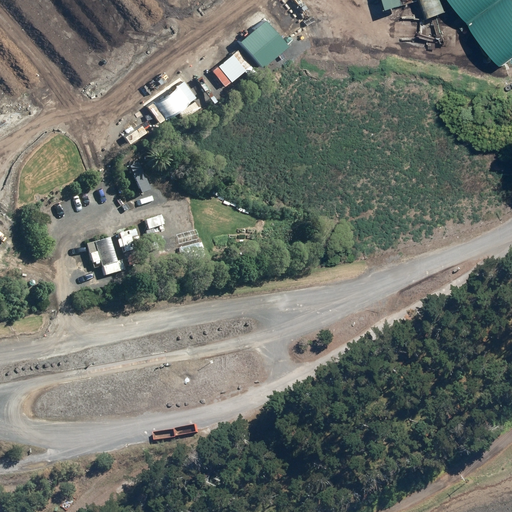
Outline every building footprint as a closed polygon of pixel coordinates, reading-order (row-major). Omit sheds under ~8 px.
[(446,0),(423,0),(431,21),(452,13),(446,0)] [(454,0),(474,24),(504,0),(454,0)] [(511,0),(504,0),(474,24),(506,65),(511,60),(511,0)] [(287,24),(280,29),(272,20),(213,70),(226,87),(286,37),(292,44),(298,39),(287,24)] [(177,89),(171,94),(183,110),(190,105),(177,89)] [(159,113),(126,135),(130,142),(164,120),(159,113)] [(165,219),(164,219),(162,215),(147,220),(151,229),(166,224),(165,222),(166,221),(165,219)] [(142,244),(139,236),(136,229),(128,231),(121,233),(122,239),(118,240),(120,248),(124,247),(126,252),(136,250),(135,246),(142,244)] [(156,230),(146,234),(152,250),(162,246),(156,230)] [(122,260),(118,262),(111,237),(87,244),(90,253),(91,253),(94,263),(101,261),(103,267),(104,266),(106,276),(125,270),(122,260)] [(201,243),(179,248),(182,261),(204,255),(201,243)] [(135,251),(126,253),(130,266),(139,264),(135,251)]
